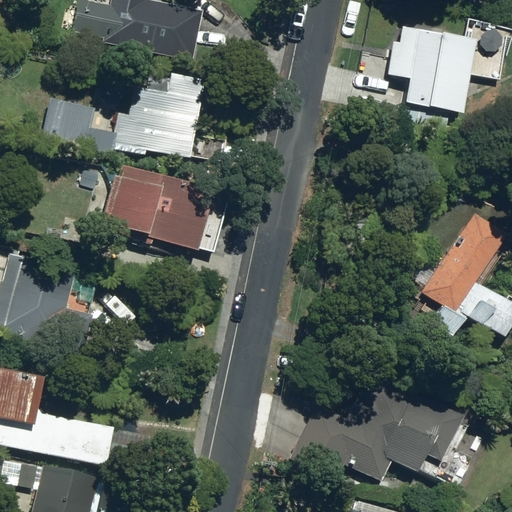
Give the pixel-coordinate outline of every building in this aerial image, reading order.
[(100,45),(191,63),(201,12),(145,1),(145,0),(109,0),(109,6),(80,0),(77,0),(71,33),(102,39),(100,45)] [(0,29),(16,33),(20,13),(0,9),(0,29)] [(402,103),(461,114),(475,41),(401,26),(398,42),(391,41),(385,75),(407,80),(402,103)] [(111,147),(187,161),(202,80),(145,70),(142,90),(133,88),(128,116),(117,114),(111,147)] [(99,225),(193,253),(212,193),(118,164),(99,225)] [(427,327),(448,341),(465,316),(500,340),(511,322),(511,307),(475,282),(507,233),(474,212),(449,250),(430,238),(399,284),(425,301),(428,296),(441,305),(427,327)] [(36,339),(81,352),(90,318),(62,311),(73,271),(9,253),(0,284),(0,338),(33,348),(36,339)] [(0,448),(139,476),(147,438),(33,415),(40,381),(0,372),(0,448)] [(415,471),(454,491),(469,462),(452,453),(465,429),(457,425),(460,420),(371,372),(344,423),(315,408),(288,459),(334,483),(342,466),(377,484),(389,463),(413,476),(415,471)] [(96,511),(103,480),(42,466),(41,472),(0,462),(0,483),(36,491),(31,511),(96,511)] [(395,511),(353,499),(348,511),(395,511)]
